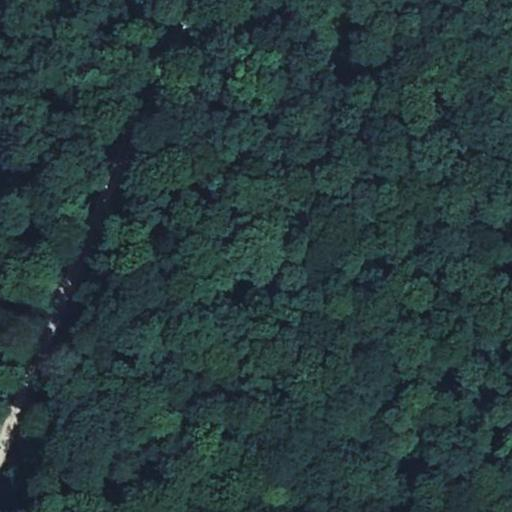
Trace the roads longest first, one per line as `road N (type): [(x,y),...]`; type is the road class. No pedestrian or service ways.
road 1 (track): [(0,442),(196,0)]
road 2 (track): [(511,109),(404,85),(289,32),(257,0)]
